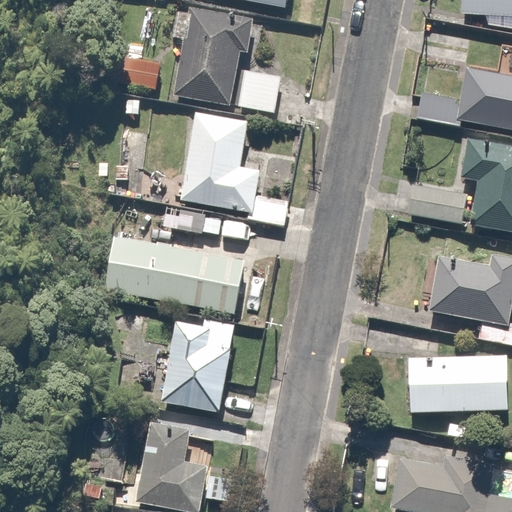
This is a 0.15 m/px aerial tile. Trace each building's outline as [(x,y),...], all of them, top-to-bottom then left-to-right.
[(511,27),(511,0),(455,0),(455,13),(480,14),(479,26),(511,27)] [(245,12),(184,3),(171,96),(232,105),(238,63),(245,12)] [(511,132),(511,40),(508,40),(504,73),(461,67),(457,94),(415,88),(411,119),(511,132)] [(118,52),(113,85),(153,91),(158,58),(118,52)] [(285,70),(238,63),(232,105),(279,112),(285,70)] [(245,113),(190,105),(177,199),(245,208),(244,219),(283,224),(286,198),(257,194),(261,160),(239,157),(245,113)] [(511,145),(480,140),(466,137),(456,192),(410,184),(404,217),(511,237),(511,145)] [(110,230),(100,288),(236,311),(245,253),(110,230)] [(486,267),(434,257),(424,309),(479,319),(510,325),(511,311),(511,254),(489,251),(486,267)] [(235,319),(169,309),(154,402),(219,412),(235,319)] [(511,325),(510,325),(479,319),(475,342),(511,349),(511,325)] [(503,351),(402,357),(405,416),(507,409),(503,351)] [(188,423),(146,418),(136,502),(197,509),(203,458),(184,456),(188,423)] [(440,460),(394,453),(385,507),(415,511),(511,511),(511,494),(488,491),(494,457),(442,449),(440,460)]
